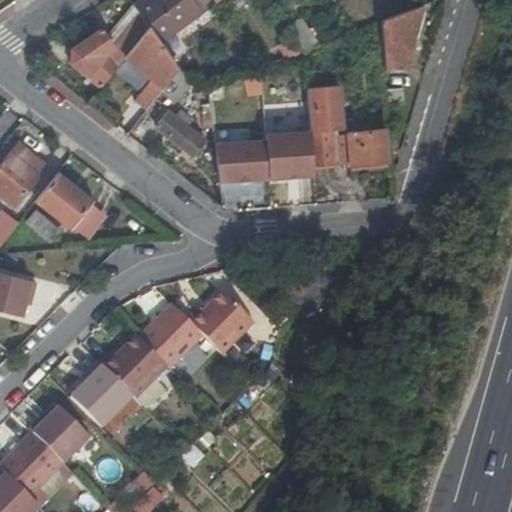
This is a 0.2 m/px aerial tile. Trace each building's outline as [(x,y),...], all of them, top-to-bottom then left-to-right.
[(145,38),(155,53),(197,26),(179,0),(153,0),(130,14),(145,38)] [(370,31),(375,83),(396,81),(413,13),(370,31)] [(283,60),(314,45),(302,20),(271,35),(283,60)] [(145,38),(120,68),(159,98),(172,83),(147,63),(155,53),(145,38)] [(109,57),(94,39),(65,57),(65,74),(96,98),(116,73),(102,62),(109,57)] [(248,55),(259,69),(275,57),(264,43),(248,55)] [(330,88),(296,91),(301,140),(304,171),(336,168),(333,139),(352,137),(351,129),(334,131),(330,88)] [(161,124),(148,141),(185,169),(198,152),(161,124)] [(352,137),(333,139),(336,168),(341,168),(342,171),(377,168),(374,135),(352,137)] [(301,140),(259,144),(259,151),(261,188),(276,186),(276,184),(285,183),(286,185),(305,183),(304,171),(301,140)] [(259,151),(210,156),(212,193),(261,188),(259,151)] [(34,186),(4,163),(0,168),(0,213),(8,220),(34,186)] [(51,186),(28,215),(61,240),(84,211),(51,186)] [(0,249),(10,237),(0,228),(0,249)] [(0,280),(0,318),(17,323),(20,310),(22,302),(27,304),(31,288),(0,280)] [(249,329),(218,297),(197,317),(194,314),(182,325),(167,309),(165,311),(195,342),(197,340),(216,360),(249,329)] [(195,342),(165,311),(132,342),(130,340),(128,342),(159,374),(162,372),(164,374),(195,342)] [(159,374),(128,342),(110,360),(106,357),(94,368),(92,365),(89,368),(124,403),(125,401),(129,404),(159,374)] [(63,402),(93,434),(124,403),(89,368),(80,377),(84,381),(63,402)] [(25,438),(56,470),(84,443),(54,412),(39,426),(35,423),(22,435),(25,438)] [(0,477),(0,479),(23,503),(56,470),(25,438),(0,462),(0,477)] [(137,511),(146,511),(162,503),(144,474),(122,487),(137,511)] [(0,511),(31,511),(23,503),(0,479),(0,511)]
